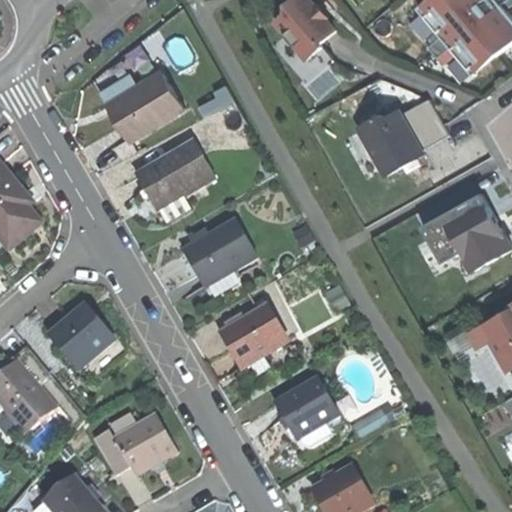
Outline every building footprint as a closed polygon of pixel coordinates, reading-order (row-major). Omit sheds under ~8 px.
[(291,10),(276,22),(308,61),(324,48),(321,44),(329,38),(338,31),(317,5),(316,6),(311,0),(294,0),(288,6),(291,10)] [(421,7),(419,8),(443,37),(452,48),(475,76),(477,75),(475,72),(497,54),(499,57),(511,45),(511,14),(508,10),(503,4),(500,0),(499,0),(434,0),(423,10),(421,7)] [(511,0),(508,0),(503,4),(508,10),(511,6),(511,0)] [(438,59),(452,48),(443,37),(430,48),(438,59)] [(122,124),(132,141),(186,108),(164,71),(140,85),(133,74),(103,92),(110,104),(139,86),(143,93),(114,110),(122,124)] [(110,104),(114,110),(143,93),(139,86),(110,104)] [(229,86),(218,92),(225,106),(236,99),(229,86)] [(415,137),(400,111),(383,120),(381,116),(360,128),(388,177),(426,155),(415,137)] [(197,145),(140,180),(148,194),(161,216),(163,215),(188,199),(218,181),(197,145)] [(0,237),(11,250),(42,223),(29,208),(26,204),(22,199),(27,195),(0,163),(0,237)] [(485,194),(428,225),(448,261),(466,251),(477,271),(511,251),(511,242),(498,217),(485,194)] [(34,203),(27,195),(22,199),(26,204),(29,208),(34,203)] [(196,213),(188,199),(163,215),(171,228),(196,213)] [(258,258),(238,222),(185,253),(196,272),(211,297),(240,280),(235,272),(258,258)] [(86,305),(82,309),(99,328),(113,343),(117,339),(86,305)] [(505,313),(483,326),(510,372),(511,371),(511,305),(503,311),(505,313)] [(230,330),(223,334),(233,352),(242,368),(251,364),(259,378),(289,359),(282,345),(288,341),(268,307),(246,320),(230,330)] [(81,372),(113,343),(99,328),(82,309),(50,338),(81,372)] [(228,326),(230,330),(246,320),(244,317),(228,326)] [(60,408),(22,362),(19,363),(14,359),(0,370),(0,415),(6,410),(28,435),(60,408)] [(319,380),(278,405),(290,426),(299,443),(303,441),(306,447),(312,449),(333,436),(328,426),(341,418),(319,380)] [(381,409),(355,423),(362,436),(388,422),(381,409)] [(138,477),(180,452),(168,433),(158,415),(116,440),(111,432),(96,441),(118,478),(133,470),(138,477)] [(374,505),(354,469),(314,491),(325,511),(364,511),(374,505)] [(102,511),(75,479),(35,511),(102,511)]
